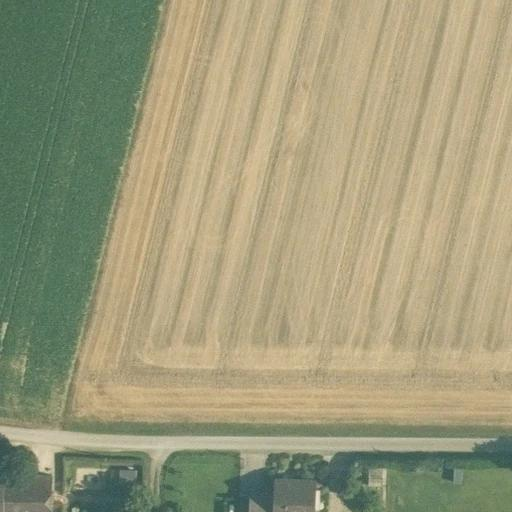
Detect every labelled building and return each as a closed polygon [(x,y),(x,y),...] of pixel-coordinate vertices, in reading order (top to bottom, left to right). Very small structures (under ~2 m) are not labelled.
[(7,473),(21,473),(22,463),(7,463),(7,473)] [(7,473),(0,472),(0,511),(19,511),(21,473),(7,473)] [(21,473),(19,511),(50,511),(52,474),(21,473)] [(274,492),(273,511),(315,511),(316,478),(275,476),(274,492)] [(273,511),(274,492),(251,492),(249,511),(273,511)]
